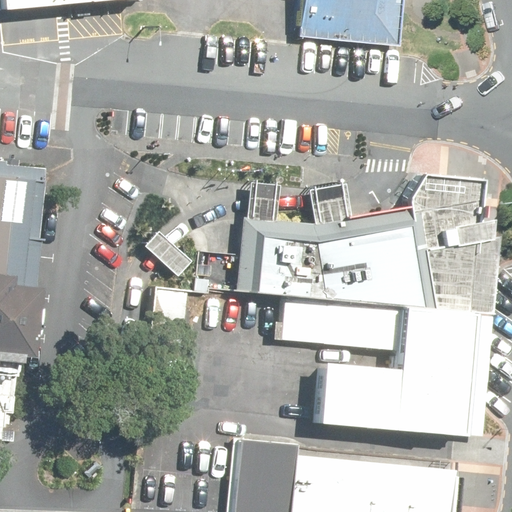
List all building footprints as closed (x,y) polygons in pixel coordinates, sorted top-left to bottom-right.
[(0,0),(0,10),(122,0),(0,0)] [(290,0),(289,39),(390,46),(393,0),(290,0)] [(37,166),(0,162),(0,354),(21,356),(37,166)] [(231,219),(227,292),(276,296),(388,305),(459,313),(466,242),(479,239),(480,219),(475,221),(476,180),(410,174),(396,200),(397,207),(304,225),(231,219)] [(147,233),(134,248),(167,277),(181,262),(147,233)] [(179,292),(146,288),(138,343),(172,348),(179,292)] [(388,305),(276,296),(273,340),(384,350),(388,305)] [(447,435),(459,313),(388,305),(384,350),(382,370),(307,362),(301,424),(447,435)] [(291,445),(228,440),(220,511),(441,511),(445,472),(289,456),(291,445)]
